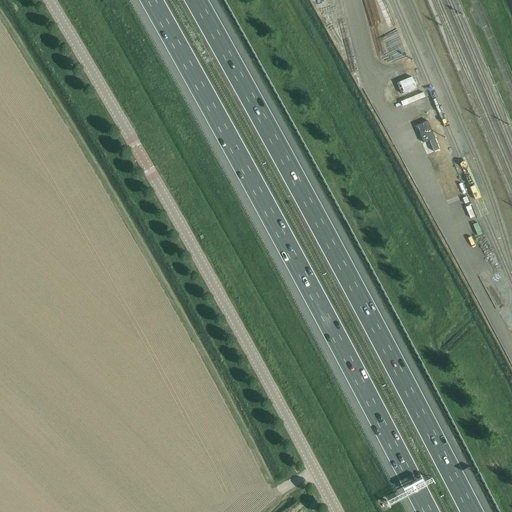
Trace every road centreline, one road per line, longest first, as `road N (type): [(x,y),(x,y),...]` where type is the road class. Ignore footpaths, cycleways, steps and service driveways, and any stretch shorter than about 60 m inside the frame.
road 1 (secondary): [(336,511),(170,201),(48,0)]
road 2 (motorway): [(478,511),(191,0)]
road 3 (motorway): [(146,0),(427,511)]
road 4 (track): [(511,488),(492,469),(433,349),(431,306),(264,0)]
